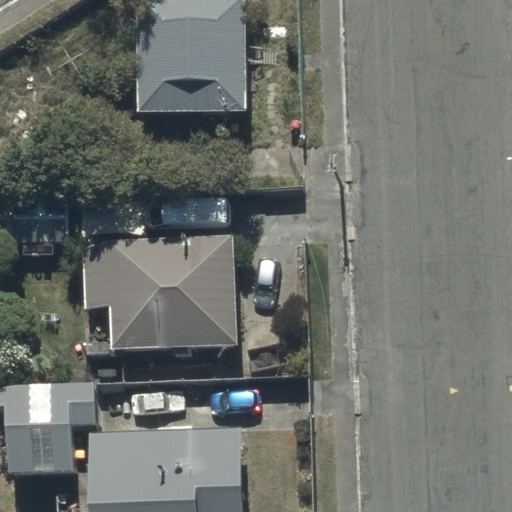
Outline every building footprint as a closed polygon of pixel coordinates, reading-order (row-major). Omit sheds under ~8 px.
[(135,7),(135,119),(243,120),(243,7),(135,7)] [(0,248),(73,248),(73,202),(0,201),(0,248)] [(235,353),(229,245),(80,253),(83,316),(108,315),(110,360),(235,353)] [(97,394),(0,394),(0,415),(4,416),(4,478),(72,478),(71,431),(97,431),(97,394)] [(240,511),(238,435),(85,440),(87,511),(240,511)]
